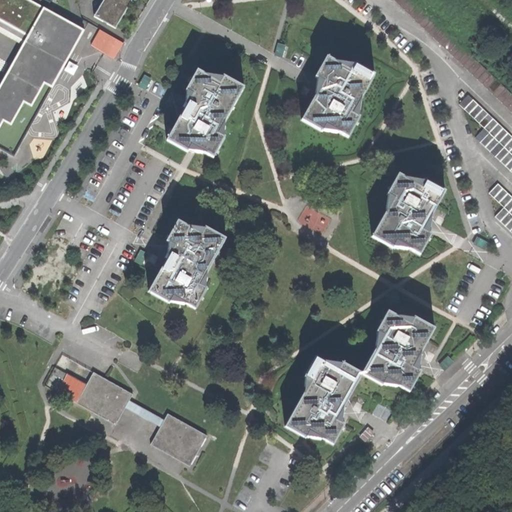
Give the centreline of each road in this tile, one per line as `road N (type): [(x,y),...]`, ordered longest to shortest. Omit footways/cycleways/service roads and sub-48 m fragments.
road 1 (residential): [(0,276),(165,0)]
road 2 (residential): [(511,344),(334,511)]
